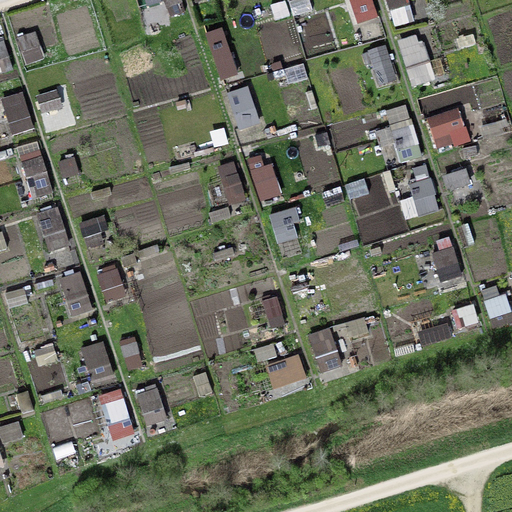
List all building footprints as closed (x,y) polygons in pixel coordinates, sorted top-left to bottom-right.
[(161,0),(167,19),(185,14),(181,0),(161,0)] [(313,11),(309,0),(296,0),(288,3),(293,17),(313,11)] [(349,0),(358,25),(378,18),(372,0),(349,0)] [(415,22),(407,0),(385,0),(395,29),(415,22)] [(46,59),(35,32),(25,36),(23,33),(16,35),(18,39),(15,40),(25,67),(46,59)] [(458,50),(476,45),(473,33),(454,38),(458,50)] [(397,42),(412,88),(436,81),(424,43),(423,43),(422,41),(418,43),(416,36),(397,42)] [(0,75),(13,71),(4,41),(3,41),(2,39),(0,39),(0,75)] [(177,55),(196,49),(193,39),(174,45),(177,55)] [(230,57),(226,42),(212,46),(216,61),(230,57)] [(388,54),(386,46),(367,52),(368,53),(361,55),(365,67),(372,65),(379,87),(399,80),(392,60),(395,59),(393,53),(388,54)] [(283,70),(288,85),(308,80),(303,64),(283,70)] [(467,71),(465,64),(458,66),(460,73),(467,71)] [(165,81),(168,91),(183,87),(180,76),(165,81)] [(227,95),(239,132),(260,125),(249,88),(227,95)] [(63,110),(57,90),(36,97),(42,116),(63,110)] [(318,108),(312,91),(305,93),(311,111),(318,108)] [(12,137),(34,131),(23,93),(1,99),(12,137)] [(506,122),(502,108),(500,108),(499,105),(483,110),(488,127),(486,128),(487,132),(503,128),(501,124),(506,122)] [(459,113),(458,109),(426,119),(437,152),(471,141),(467,129),(464,129),(464,127),(472,124),(467,110),(459,113)] [(423,158),(411,120),(389,126),(390,128),(379,131),(378,126),(372,128),(373,134),(376,133),(386,169),(423,158)] [(298,130),(296,125),(272,133),(273,138),(298,130)] [(352,148),(345,128),(330,133),(337,153),(352,148)] [(464,158),(478,156),(477,148),(463,149),(464,158)] [(84,174),(103,167),(99,153),(80,160),(84,174)] [(79,175),(74,158),(72,159),(71,155),(65,157),(66,160),(58,163),(65,186),(68,185),(66,179),(79,175)] [(251,169),(256,188),(270,183),(265,167),(264,167),(261,156),(248,160),(249,162),(247,163),(249,169),(251,169)] [(33,199),(53,193),(42,157),(22,163),(33,199)] [(190,169),(188,163),(169,169),(170,174),(190,169)] [(217,168),(229,208),(246,203),(242,189),(247,188),(239,163),(234,164),(234,163),(217,168)] [(398,202),(404,223),(439,212),(434,197),(436,197),(435,193),(438,193),(434,179),(430,180),(426,165),(412,169),(415,179),(409,181),(410,186),(409,186),(410,189),(408,189),(410,198),(398,202)] [(96,172),(98,177),(116,171),(114,166),(96,172)] [(471,186),(466,170),(463,170),(462,167),(451,170),(452,174),(442,177),(447,193),(471,186)] [(389,193),(396,190),(390,171),(382,174),(389,193)] [(369,194),(364,180),(345,186),(350,200),(369,194)] [(112,195),(110,188),(90,193),(92,200),(112,195)] [(345,202),(340,188),(322,194),(327,208),(345,202)] [(15,204),(17,210),(26,207),(25,201),(15,204)] [(71,246),(58,208),(56,208),(55,205),(40,210),(41,213),(36,215),(49,254),(52,253),(58,271),(74,265),(74,263),(79,261),(75,250),(70,252),(68,247),(71,246)] [(231,218),(228,208),(208,214),(209,218),(207,219),(208,224),(231,218)] [(296,210),(295,209),(269,216),(277,246),(298,240),(294,224),(300,223),(297,216),(301,214),(300,209),(296,210)] [(79,224),(88,251),(104,245),(103,242),(113,238),(106,216),(79,224)] [(468,246),(474,244),(468,224),(462,226),(468,246)] [(341,252),(359,246),(358,242),(339,247),(341,252)] [(211,250),(215,261),(235,255),(231,244),(211,250)] [(372,258),(391,253),(389,245),(370,251),(372,258)] [(156,246),(138,253),(141,260),(159,253),(156,246)] [(431,255),(440,284),(463,277),(453,248),(431,255)] [(120,257),(124,268),(137,264),(133,253),(120,257)] [(55,271),(52,264),(44,267),(46,274),(55,271)] [(96,277),(102,294),(103,294),(107,304),(126,298),(122,288),(124,287),(118,270),(116,271),(114,266),(97,271),(99,276),(96,277)] [(93,311),(80,273),(75,275),(73,270),(63,273),(65,278),(59,280),(72,318),(93,311)] [(34,285),(36,292),(54,286),(53,280),(34,285)] [(313,305),(307,284),(290,288),(296,310),(313,305)] [(479,286),(493,330),(511,324),(511,315),(506,297),(511,295),(510,290),(499,294),(496,286),(486,289),(484,285),(479,286)] [(9,309),(28,303),(24,289),(5,294),(9,309)] [(262,303),(271,331),(286,326),(277,297),(271,299),(270,296),(261,299),(262,302),(262,303)] [(57,306),(61,319),(67,317),(63,304),(57,306)] [(479,323),(474,305),(451,312),(456,330),(479,323)] [(367,334),(364,318),(344,323),(348,338),(367,334)] [(321,374),(343,367),(330,329),(307,337),(321,374)] [(119,342),(128,372),(143,368),(134,338),(119,342)] [(276,343),(282,356),(291,352),(285,339),(276,343)] [(114,379),(103,343),(81,349),(92,386),(114,379)] [(49,345),(38,349),(39,350),(33,352),(38,368),(54,363),(53,360),(57,358),(53,346),(49,347),(49,345)] [(276,357),(273,345),(254,350),(257,363),(276,357)] [(307,381),(299,355),(264,367),(272,392),(307,381)] [(351,369),(358,367),(354,355),(347,357),(351,369)] [(200,398),(213,393),(205,373),(193,377),(200,398)] [(156,389),(155,385),(135,392),(147,428),(167,421),(157,389),(156,389)] [(60,390),(43,397),(45,403),(62,396),(60,390)] [(110,400),(103,402),(104,405),(101,407),(108,428),(109,428),(112,436),(132,429),(131,426),(135,425),(130,410),(127,411),(120,390),(108,394),(110,400)] [(22,414),(34,411),(28,392),(16,395),(22,414)] [(0,427),(0,434),(3,445),(24,439),(19,422),(0,427)] [(76,455),(72,442),(53,447),(57,461),(76,455)]
